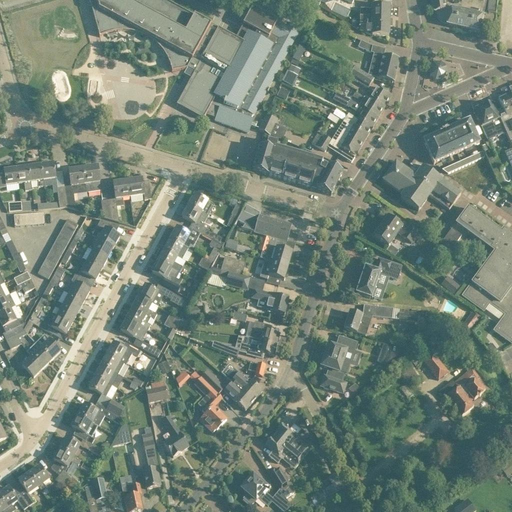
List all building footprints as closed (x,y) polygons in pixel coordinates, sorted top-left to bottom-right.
[(205,118),(248,134),(251,127),(253,121),(251,120),(253,116),(254,116),(299,32),(288,26),(286,29),(277,24),(278,23),(252,9),(235,39),(161,0),(88,0),(100,39),(103,38),(103,37),(110,35),(116,34),(122,33),(129,33),(138,35),(147,39),(152,42),(157,45),(162,52),(168,59),(172,73),(188,70),(195,74),(176,109),(202,123),(205,118)] [(449,27),(464,30),(471,0),(432,0),(435,13),(444,12),(445,18),(450,20),(450,22),(449,26),(449,27)] [(471,0),(464,30),(480,34),(484,18),(483,17),(486,1),(487,1),(486,0),(471,0)] [(498,0),(489,0),(490,3),(489,13),(497,14),(498,0)] [(371,10),(360,9),(360,27),(372,27),(391,28),(391,21),(389,21),(389,7),(371,6),(371,10)] [(388,38),(389,28),(372,27),(360,27),(359,32),(372,37),(388,38)] [(361,42),(358,49),(369,55),(373,47),(372,47),(361,42)] [(299,46),(292,60),(298,63),(305,49),(299,46)] [(371,63),(367,77),(377,79),(377,80),(383,82),(394,85),(400,61),(383,57),(381,65),(371,63)] [(428,74),(429,79),(431,82),(433,84),(437,85),(440,85),(444,83),(447,80),(448,77),(448,73),(446,69),(444,66),(440,65),(438,65),(435,65),(431,68),(429,71),(428,74)] [(290,67),(288,73),(297,77),(300,72),(290,67)] [(348,78),(347,79),(367,91),(373,81),(354,69),(353,71),(348,78)] [(330,77),(338,81),(341,76),(333,72),(330,77)] [(284,79),(291,82),(294,76),(287,73),(284,79)] [(365,97),(370,100),(385,108),(392,97),(383,92),(377,88),(373,95),(368,93),(365,97)] [(280,90),(276,99),(285,103),(289,94),(280,90)] [(336,94),(333,98),(347,106),(350,102),(336,94)] [(355,94),(353,98),(360,102),(363,98),(355,94)] [(504,113),(497,116),(505,134),(510,144),(511,148),(511,94),(511,95),(498,101),(504,113)] [(363,110),(378,119),(385,108),(370,100),(369,101),(365,99),(362,103),(359,107),(363,110)] [(475,111),(474,112),(477,119),(478,121),(487,142),(496,138),(498,137),(505,134),(497,116),(492,104),(483,108),(481,109),(479,109),(476,110),(475,111)] [(357,120),(372,130),(378,119),(363,110),(359,107),(356,112),(354,111),(351,116),(353,117),(352,118),(357,121),(357,120)] [(336,126),(339,121),(331,115),(327,120),(336,126)] [(354,131),(367,138),(372,130),(357,120),(357,121),(352,118),(348,115),(342,124),(345,126),(345,125),(351,129),(354,131)] [(259,131),(270,136),(277,121),(266,116),(259,131)] [(423,143),(434,166),(479,145),(469,122),(452,130),(450,127),(434,134),(435,137),(423,143)] [(334,137),(359,151),(367,138),(354,131),(351,129),(345,125),(345,126),(342,124),(334,137)] [(351,164),(359,151),(334,137),(331,142),(318,134),(311,144),(325,153),(327,149),(343,159),(351,164)] [(316,189),(330,197),(342,174),(327,166),(326,168),(321,166),(322,163),(276,149),(277,145),(268,142),(266,149),(260,147),(252,172),(268,177),(268,176),(281,180),(311,189),(312,186),(317,188),(316,189)] [(487,162),(471,169),(478,184),(494,177),(487,162)] [(396,164),(383,182),(403,196),(401,200),(418,213),(429,197),(449,212),(461,196),(416,163),(413,168),(410,166),(410,167),(411,167),(407,172),(396,164)] [(41,167),(44,188),(57,186),(54,165),(41,167)] [(29,168),(32,189),(44,188),(41,167),(29,168)] [(16,170),(18,186),(24,185),(25,192),(32,191),(32,189),(29,168),(16,170)] [(83,170),(86,194),(101,192),(97,168),(83,170)] [(471,169),(451,178),(467,189),(478,184),(471,169)] [(6,188),(18,186),(16,170),(3,172),(4,173),(0,173),(0,189),(6,188)] [(64,189),(67,209),(76,211),(74,196),(86,194),(83,170),(68,172),(71,188),(64,189)] [(127,183),(130,199),(144,196),(145,202),(151,201),(148,182),(142,183),(142,180),(127,183)] [(109,202),(112,222),(119,224),(118,218),(121,218),(119,211),(120,211),(120,208),(123,207),(122,200),(130,199),(127,183),(113,185),(115,201),(109,202)] [(58,204),(46,205),(47,210),(59,209),(67,209),(64,189),(56,190),(58,204)] [(195,196),(188,207),(208,217),(214,207),(195,196)] [(104,220),(112,222),(109,202),(101,203),(102,213),(104,220)] [(9,214),(22,213),(21,203),(8,205),(9,214)] [(21,203),(22,213),(31,212),(30,203),(21,203)] [(238,219),(233,227),(234,227),(237,221),(245,226),(242,230),(254,233),(287,243),(286,242),(288,237),(285,237),(285,231),(282,231),(284,225),(259,217),(259,218),(256,217),(257,215),(245,208),(246,206),(245,206),(238,219)] [(208,217),(188,207),(182,218),(202,229),(208,217)] [(468,209),(456,225),(494,253),(463,297),(483,312),(489,304),(505,316),(494,332),(511,345),(511,344),(511,288),(511,287),(511,269),(511,267),(511,237),(503,231),(501,233),(468,209)] [(232,230),(233,227),(238,219),(233,216),(227,227),(232,230)] [(374,238),(382,243),(388,248),(398,234),(402,237),(402,238),(411,245),(420,233),(410,226),(406,231),(402,228),(388,218),(384,224),(385,224),(383,228),(381,227),(374,238)] [(64,226),(75,232),(78,227),(67,221),(64,226)] [(101,235),(98,241),(113,249),(120,238),(111,233),(110,233),(114,226),(100,222),(95,231),(101,235)] [(62,231),(72,237),(75,232),(64,226),(62,231)] [(176,229),(170,241),(187,250),(191,252),(197,240),(176,229)] [(461,236),(451,229),(442,242),(459,254),(464,248),(457,243),(461,236)] [(11,242),(5,230),(0,232),(0,233),(5,245),(11,242)] [(67,253),(71,255),(83,233),(79,230),(67,253)] [(59,236),(69,242),(72,237),(62,231),(59,236)] [(222,247),(225,242),(206,231),(203,237),(212,242),(222,247)] [(56,241),(67,247),(69,242),(59,236),(56,241)] [(238,243),(227,240),(225,249),(236,252),(238,243)] [(282,250),(284,242),(277,240),(275,247),(269,246),(264,260),(265,261),(288,267),(292,253),(282,250)] [(53,246),(64,252),(67,247),(56,241),(53,246)] [(98,241),(92,252),(107,260),(113,249),(98,241)] [(170,241),(164,251),(182,261),(187,250),(170,241)] [(204,257),(203,258),(213,264),(222,247),(212,242),(209,247),(214,249),(208,259),(204,257)] [(51,251),(61,257),(64,252),(53,246),(51,251)] [(390,247),(387,252),(394,258),(398,252),(390,247)] [(48,256),(58,262),(61,257),(51,251),(48,256)] [(164,251),(158,262),(179,274),(182,269),(174,264),(177,259),(181,261),(182,261),(164,251)] [(92,252),(86,263),(101,271),(107,260),(92,252)] [(67,253),(58,269),(65,272),(63,271),(71,255),(67,253)] [(45,261),(56,267),(58,262),(48,256),(45,261)] [(198,267),(209,273),(211,269),(213,264),(203,258),(198,267)] [(217,266),(216,271),(242,278),(246,264),(245,264),(225,258),(222,268),(217,266)] [(400,268),(388,263),(378,260),(375,271),(365,268),(356,294),(365,298),(371,300),(379,277),(395,283),(400,268)] [(43,266),(53,272),(56,267),(45,261),(43,266)] [(284,282),(288,267),(265,261),(260,279),(267,281),(266,284),(272,285),(274,279),(284,282)] [(173,285),(179,274),(158,262),(152,274),(173,285)] [(95,282),(101,271),(86,263),(83,268),(80,267),(77,272),(95,282)] [(40,271),(50,277),(53,272),(43,266),(40,271)] [(58,269),(49,285),(53,287),(54,287),(56,289),(65,272),(58,269)] [(251,280),(242,278),(216,271),(211,269),(209,273),(208,275),(210,276),(208,285),(225,289),(226,286),(247,292),(251,280)] [(198,284),(204,273),(199,270),(193,281),(198,284)] [(48,281),(50,277),(40,271),(37,276),(48,281)] [(448,278),(441,286),(453,296),(460,288),(448,278)] [(32,285),(30,281),(13,289),(15,293),(32,285)] [(75,284),(68,296),(83,304),(90,293),(75,284)] [(35,290),(32,285),(27,288),(22,290),(25,295),(35,290)] [(49,285),(43,296),(48,298),(53,287),(49,285)] [(171,290),(180,295),(189,300),(192,295),(174,285),(171,290)] [(145,287),(138,298),(157,309),(163,297),(145,287)] [(265,311),(274,313),(284,315),(288,300),(275,297),(253,291),(251,300),(267,304),(265,311)] [(43,296),(37,307),(41,309),(48,298),(43,296)] [(68,296),(62,306),(78,315),(83,304),(68,296)] [(0,301),(0,315),(15,308),(15,307),(10,297),(0,301)] [(132,309),(151,319),(154,321),(157,316),(154,314),(157,309),(138,298),(132,309)] [(53,315),(53,316),(71,326),(78,315),(62,306),(58,304),(55,309),(59,311),(56,317),(53,315)] [(37,307),(28,323),(33,326),(38,328),(41,322),(36,319),(41,309),(37,307)] [(189,314),(185,314),(185,318),(193,318),(204,316),(203,307),(191,309),(191,310),(189,310),(189,314)] [(373,308),(372,318),(392,320),(393,310),(373,308)] [(126,321),(147,332),(150,326),(148,325),(151,319),(132,309),(126,321)] [(234,313),(234,314),(247,317),(247,316),(246,316),(247,311),(238,309),(237,314),(234,313)] [(11,310),(0,315),(0,323),(5,334),(3,335),(5,341),(23,332),(18,320),(16,321),(11,310)] [(473,312),(462,327),(467,331),(478,316),(473,312)] [(344,330),(353,333),(365,337),(371,321),(362,318),(349,313),(344,330)] [(399,313),(398,321),(422,324),(423,316),(399,313)] [(245,324),(247,317),(234,314),(232,321),(245,324)] [(66,337),(71,326),(53,316),(47,326),(57,332),(66,337)] [(174,317),(170,316),(167,321),(164,327),(169,330),(175,333),(177,329),(181,322),(178,320),(173,318),(174,317)] [(141,343),(147,332),(126,321),(120,332),(129,336),(133,339),(141,343),(139,348),(147,353),(157,359),(160,354),(141,343)] [(28,323),(23,332),(27,336),(33,326),(28,323)] [(260,342),(276,346),(279,336),(269,333),(271,328),(255,324),(255,326),(249,324),(248,331),(253,333),(251,340),(260,342)] [(175,333),(169,330),(164,339),(171,342),(172,340),(175,334),(175,333)] [(23,332),(5,341),(8,346),(19,340),(18,340),(27,336),(23,332)] [(495,334),(488,340),(498,354),(505,348),(495,334)] [(19,340),(8,346),(11,351),(20,346),(21,346),(19,340)] [(40,350),(52,362),(61,353),(49,341),(40,350)] [(324,378),(321,388),(342,395),(346,386),(341,384),(344,375),(346,376),(357,345),(345,341),(343,347),(339,346),(338,349),(331,347),(327,359),(325,358),(321,367),(329,370),(326,379),(324,378)] [(273,357),(276,346),(260,342),(258,350),(235,344),(233,351),(247,355),(247,356),(262,360),(264,355),(273,357)] [(113,345),(107,356),(124,365),(126,366),(132,356),(137,359),(141,353),(125,344),(122,350),(113,345)] [(381,351),(377,363),(385,367),(403,351),(383,345),(381,351)] [(497,352),(492,345),(487,349),(493,356),(497,352)] [(220,346),(218,352),(227,355),(229,349),(220,346)] [(31,359),(43,371),(52,362),(40,350),(31,359)] [(432,354),(422,362),(438,382),(448,374),(432,354)] [(107,356),(101,367),(118,377),(124,365),(107,356)] [(33,379),(43,371),(31,359),(22,368),(33,379)] [(250,364),(248,372),(256,374),(258,366),(250,364)] [(255,377),(262,379),(265,366),(258,365),(258,366),(256,374),(255,377)] [(227,379),(234,370),(228,366),(221,374),(227,379)] [(101,367),(95,378),(111,387),(118,377),(101,367)] [(485,392),(476,381),(479,379),(471,370),(454,384),(458,389),(454,393),(446,399),(462,418),(469,412),(473,408),(470,404),(485,392)] [(234,373),(228,380),(254,403),(262,393),(255,386),(249,382),(248,382),(235,371),(234,373)] [(202,378),(201,379),(218,396),(224,390),(207,373),(202,378)] [(105,399),(111,387),(95,378),(88,389),(105,399)] [(228,388),(224,393),(233,400),(232,401),(238,406),(245,413),(254,403),(228,380),(225,378),(231,384),(228,388)] [(137,387),(137,388),(140,389),(143,384),(140,382),(134,379),(131,384),(137,387)] [(195,385),(194,386),(206,397),(211,402),(203,411),(202,412),(205,415),(199,422),(200,423),(207,430),(212,436),(225,422),(220,417),(212,410),(222,400),(218,396),(201,379),(200,380),(195,385)] [(153,385),(151,385),(150,385),(152,391),(146,392),(149,405),(168,401),(165,388),(164,388),(163,382),(159,383),(157,384),(153,385)] [(354,386),(348,390),(353,396),(359,391),(354,386)] [(106,411),(113,414),(124,420),(126,418),(124,410),(125,409),(111,401),(106,411)] [(84,406),(78,417),(98,427),(99,428),(105,417),(98,413),(93,410),(84,406)] [(122,426),(124,420),(113,414),(110,420),(122,426)] [(74,420),(72,425),(72,427),(72,428),(76,431),(77,431),(74,436),(73,436),(84,442),(85,442),(92,445),(95,440),(94,440),(92,438),(98,427),(78,417),(76,420),(74,420)] [(119,431),(123,446),(131,445),(126,418),(124,420),(122,426),(119,431)] [(164,445),(167,451),(173,459),(189,449),(169,418),(162,423),(173,439),(164,445)] [(276,439),(302,460),(310,450),(299,442),(298,444),(293,440),(300,432),(294,427),(290,431),(283,426),(277,433),(279,435),(276,439)] [(63,445),(60,450),(74,458),(81,444),(67,437),(66,439),(64,439),(62,443),(63,445)] [(298,466),(302,460),(276,439),(274,441),(272,440),(265,447),(272,453),(269,458),(278,465),(283,459),(280,457),(283,454),(298,466)] [(153,441),(143,443),(146,455),(149,472),(156,470),(159,470),(155,453),(153,441)] [(84,442),(82,447),(89,451),(100,457),(103,451),(100,449),(92,445),(85,442),(84,442)] [(74,458),(60,450),(58,454),(56,454),(53,459),(54,460),(54,462),(68,469),(71,463),(78,467),(81,462),(74,458)] [(128,451),(133,471),(136,470),(132,450),(128,451)] [(511,460),(501,469),(507,478),(511,474),(511,460)] [(34,472),(29,475),(40,491),(45,488),(42,485),(49,480),(40,468),(39,468),(37,467),(34,469),(34,472)] [(269,475),(281,492),(290,486),(279,469),(269,475)] [(149,472),(143,473),(145,481),(147,490),(160,488),(158,478),(156,470),(149,472)] [(60,476),(59,477),(76,491),(80,486),(65,473),(63,471),(60,476)] [(27,495),(38,488),(29,475),(19,482),(27,495)] [(72,496),(76,491),(59,477),(55,481),(62,487),(72,496)] [(253,477),(242,490),(248,495),(244,500),(251,506),(255,501),(256,502),(258,500),(267,508),(272,504),(273,502),(272,501),(265,496),(269,491),(260,483),(253,477)] [(103,480),(92,483),(93,491),(94,495),(95,499),(95,502),(107,500),(108,499),(103,480)] [(329,497),(343,490),(339,483),(325,491),(329,497)] [(139,486),(122,490),(126,511),(142,511),(139,497),(141,496),(139,486)] [(2,494),(0,495),(0,499),(8,511),(14,511),(15,511),(12,506),(18,502),(9,489),(8,490),(6,489),(1,492),(2,494)] [(278,501),(274,506),(281,511),(286,511),(290,508),(280,492),(274,498),(278,501)] [(23,500),(29,508),(34,504),(28,497),(23,500)] [(0,511),(8,511),(0,499),(0,511)] [(95,499),(87,501),(90,511),(89,511),(97,511),(95,502),(95,499)] [(24,511),(29,508),(23,500),(19,504),(24,511)] [(467,502),(454,511),(474,511),(475,511),(467,502)]
